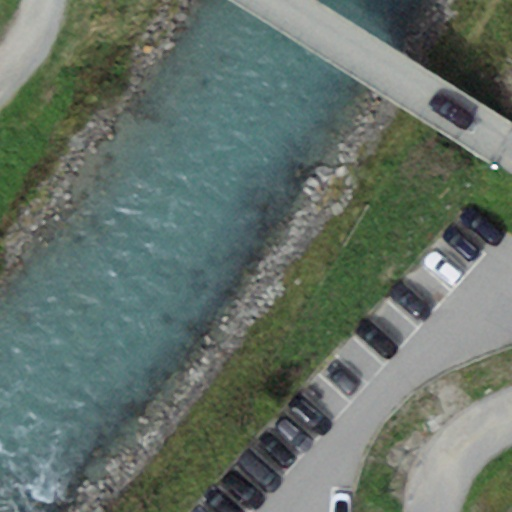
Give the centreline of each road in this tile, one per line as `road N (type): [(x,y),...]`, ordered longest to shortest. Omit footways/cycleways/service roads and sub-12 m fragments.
road 1 (unclassified): [(511,147),(275,0)]
road 2 (unclassified): [(511,410),(442,456),(430,483),(430,511)]
